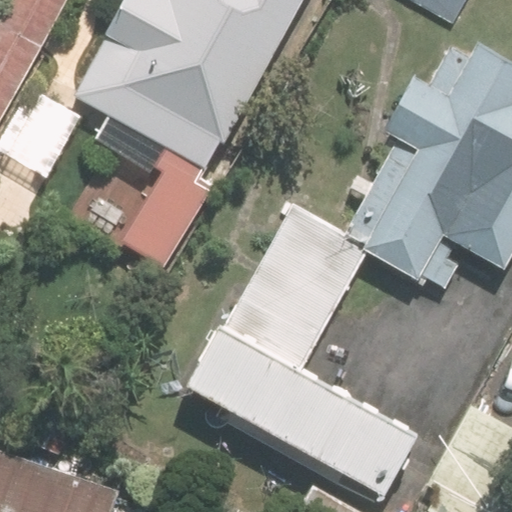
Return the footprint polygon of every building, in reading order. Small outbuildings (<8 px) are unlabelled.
[(7,0),(0,13),(0,115),(64,0),(7,0)] [(124,0),(72,96),(165,148),(155,166),(163,170),(120,239),(163,265),(210,187),(196,178),(217,142),(224,145),(303,0),(124,0)] [(409,0),(450,21),(462,0),(409,0)] [(511,256),(511,59),(477,40),(467,56),(452,47),(431,85),(415,76),(384,130),(399,139),(346,234),(292,204),(223,327),(221,325),(188,385),(383,492),(415,432),(300,369),(366,251),(420,281),(424,274),(433,280),(456,239),(506,267),(511,256)] [(60,172),(89,109),(50,91),(22,154),(60,172)] [(511,426),(470,404),(427,483),(438,489),(427,508),(434,511),(500,511),(511,492),(511,426)] [(67,429),(38,418),(28,446),(57,456),(67,429)] [(0,511),(108,511),(115,493),(0,454),(0,511)] [(371,511),(305,475),(284,511),(371,511)]
